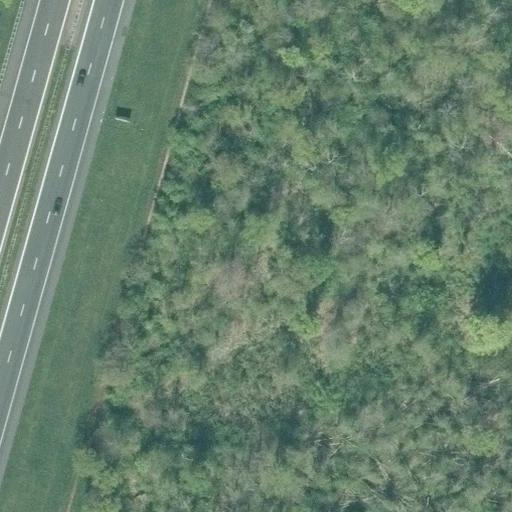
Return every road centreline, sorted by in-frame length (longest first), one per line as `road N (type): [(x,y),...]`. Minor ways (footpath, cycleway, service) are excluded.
road 1 (motorway): [(0,392),(109,0)]
road 2 (motorway): [(55,0),(0,197)]
